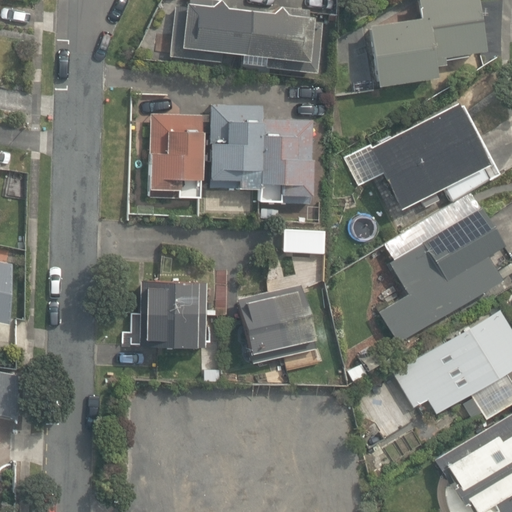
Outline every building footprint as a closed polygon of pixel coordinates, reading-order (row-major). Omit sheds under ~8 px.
[(266,65),(316,70),(321,22),(310,21),(310,18),(308,17),(309,10),(279,7),(271,14),(224,9),(218,0),(217,0),(187,0),(187,7),(175,6),(170,55),(217,60),(218,51),(267,56),(266,65)] [(368,26),(376,85),(434,77),(433,65),(443,64),(442,56),(483,50),(476,0),(416,0),(419,18),(368,26)] [(495,175),(458,101),(344,158),(358,186),(381,174),(399,209),(421,199),(425,207),(439,200),(434,191),(444,186),(450,197),(495,175)] [(249,201),(308,202),(310,120),(261,119),(261,105),(210,104),(209,186),(247,187),(249,201)] [(199,115),(150,114),(149,196),(197,197),(199,115)] [(375,313),(394,344),(511,271),(497,248),(500,247),(476,208),(430,236),(423,225),(406,235),(402,229),(383,241),(393,258),(385,263),(404,294),(375,313)] [(282,251),(322,253),(323,231),(283,229),(282,251)] [(0,416),(15,419),(15,376),(0,373),(0,322),(7,324),(11,263),(0,261),(0,416)] [(138,346),(202,347),(204,282),(140,280),(138,346)] [(236,298),(250,361),(313,347),(299,284),(236,298)] [(469,392),(484,418),(511,401),(511,383),(504,370),(511,365),(511,336),(496,309),(392,371),(413,406),(426,398),(434,412),(469,392)] [(360,362),(345,370),(350,380),(366,372),(360,362)] [(201,369),(200,382),(216,382),(217,370),(201,369)] [(299,511),(301,500),(307,496),(334,496),(337,432),(301,432),(303,400),(238,397),(237,423),(227,423),(227,397),(145,393),(142,483),(161,483),(159,511),(299,511)] [(511,410),(431,460),(439,473),(444,470),(448,476),(439,482),(441,495),(445,508),(447,511),(505,511),(511,508),(511,410)] [(349,445),(354,467),(366,464),(360,442),(349,445)] [(366,448),(372,459),(385,452),(379,442),(366,448)]
